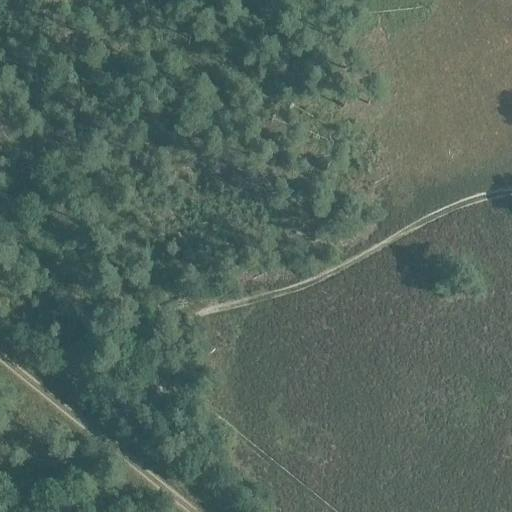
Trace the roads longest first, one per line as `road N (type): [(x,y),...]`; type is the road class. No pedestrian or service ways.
road 1 (track): [(166,379),(195,314),(311,281),(457,204),(511,193)]
road 2 (track): [(0,357),(127,456)]
